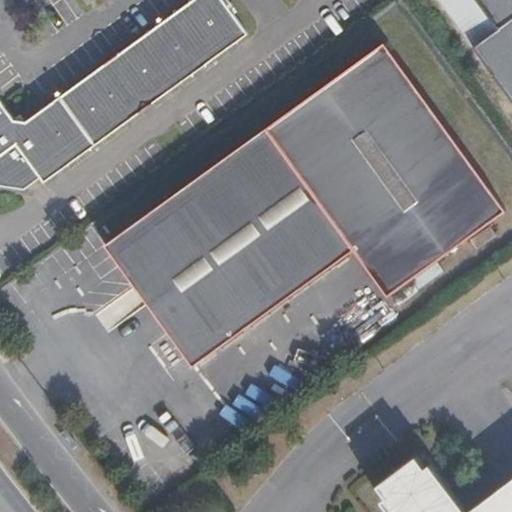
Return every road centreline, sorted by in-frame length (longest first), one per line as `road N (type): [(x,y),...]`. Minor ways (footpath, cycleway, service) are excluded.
road 1 (unknown): [(17,416),(63,380),(98,366),(115,371),(151,405),(179,411),(360,288)]
road 2 (unclassified): [(94,511),(0,394)]
